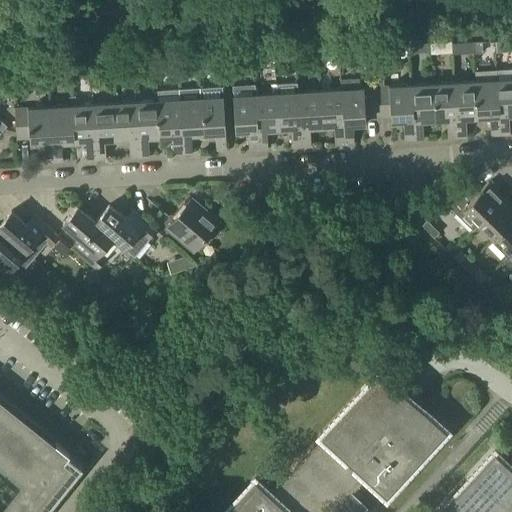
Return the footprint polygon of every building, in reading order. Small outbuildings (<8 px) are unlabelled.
[(473,42),(474,53),(482,52),(481,42),(473,42)] [(318,56),(338,55),(338,45),(317,46),(318,56)] [(294,51),(284,51),(285,62),(295,61),(294,51)] [(166,61),(155,61),(156,72),(166,71),(166,61)] [(96,65),(97,76),(113,75),(112,64),(96,65)] [(76,78),(91,77),(90,66),(76,67),(76,78)] [(511,67),(496,69),(497,80),(500,135),(510,135),(509,116),(511,115),(511,67)] [(490,117),(491,136),(500,135),(497,80),(496,69),(474,70),(475,81),(478,118),(490,117)] [(377,117),(375,87),(360,88),(359,80),(340,81),(340,89),(344,145),(354,144),(353,125),(366,124),(365,118),(377,117)] [(466,118),(478,118),(475,81),(453,82),(457,138),(467,137),(466,118)] [(277,93),(276,93),(278,130),(291,129),(292,148),(301,148),(297,92),(297,82),(276,83),(277,93)] [(448,139),(457,138),(453,82),(432,84),(434,120),(447,119),(448,139)] [(423,121),(434,120),(432,84),(410,85),(414,141),(424,140),(423,121)] [(249,151),(258,150),(253,85),(232,86),(235,132),(248,132),(249,151)] [(255,85),(253,85),(258,150),(268,150),(267,130),(278,130),(276,93),(255,94),(255,85)] [(405,141),(414,141),(410,85),(375,87),(377,117),(390,116),(391,123),(403,122),(405,141)] [(227,152),(223,96),(223,86),(200,88),(201,98),(200,98),(203,134),(215,134),(216,153),(227,152)] [(182,155),(178,99),(179,99),(179,88),(157,89),(158,100),(157,100),(160,137),(172,136),(173,155),(182,155)] [(335,145),(344,145),(340,89),(319,91),(321,127),(334,126),(335,145)] [(319,91),(297,92),(301,148),(311,147),(310,128),(321,127),(319,91)] [(191,135),(203,134),(200,98),(179,99),(178,99),(182,155),(192,154),(191,135)] [(148,138),(160,137),(157,100),(136,102),(139,157),(149,157),(148,138)] [(130,158),(139,157),(136,102),(115,103),(117,140),(129,139),(130,158)] [(105,140),(117,140),(115,103),(93,104),(96,160),(106,159),(105,140)] [(87,161),(96,160),(93,104),(72,106),(74,142),(86,141),(87,161)] [(62,143),(74,142),(72,106),(50,107),(53,163),(63,162),(62,143)] [(44,163),(53,163),(50,107),(15,109),(17,139),(30,138),(30,145),(43,144),(44,163)] [(505,198),(488,183),(479,192),(471,184),(448,207),(473,231),(505,198)] [(493,240),(511,221),(511,205),(505,198),(473,231),(479,225),(493,240)] [(196,248),(217,224),(189,201),(168,225),(196,248)] [(125,219),(109,205),(95,222),(113,238),(125,249),(125,248),(134,256),(156,230),(151,225),(132,210),(125,219)] [(113,238),(95,222),(78,207),(63,224),(80,238),(72,247),(97,269),(105,259),(99,254),(113,238)] [(57,238),(51,233),(53,231),(34,215),(27,224),(11,211),(0,224),(0,229),(26,252),(32,258),(46,242),(51,246),(57,238)] [(510,256),(511,253),(511,221),(493,240),(508,254),(510,256)] [(434,237),(439,231),(432,224),(427,230),(434,237)] [(0,275),(12,285),(20,276),(18,275),(32,258),(26,252),(0,229),(0,275)] [(54,246),(64,255),(70,248),(60,239),(54,246)] [(511,253),(510,256),(508,254),(503,260),(511,268),(511,253)] [(465,268),(472,261),(466,255),(459,262),(465,268)] [(472,261),(465,268),(472,275),(480,268),(472,261)] [(101,282),(104,293),(116,290),(114,279),(101,282)] [(497,300),(504,293),(498,287),(491,294),(497,300)] [(504,293),(497,300),(502,305),(509,298),(504,293)] [(387,497),(447,431),(381,370),(320,436),(323,438),(272,494),(255,478),(224,511),(335,511),(366,478),(387,497)] [(0,511),(38,511),(75,467),(65,460),(70,454),(0,397),(0,511)] [(511,511),(511,465),(495,450),(438,511),(511,511)]
